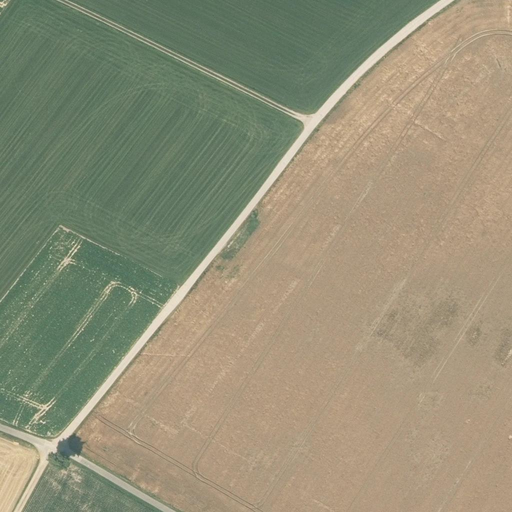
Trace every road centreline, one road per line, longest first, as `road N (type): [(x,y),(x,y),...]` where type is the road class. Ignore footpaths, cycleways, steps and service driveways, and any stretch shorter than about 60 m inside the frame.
road 1 (track): [(54,447),(313,123)]
road 2 (track): [(58,0),(313,123)]
road 3 (unclassified): [(169,511),(68,452),(0,427)]
road 4 (track): [(313,123),(446,0)]
